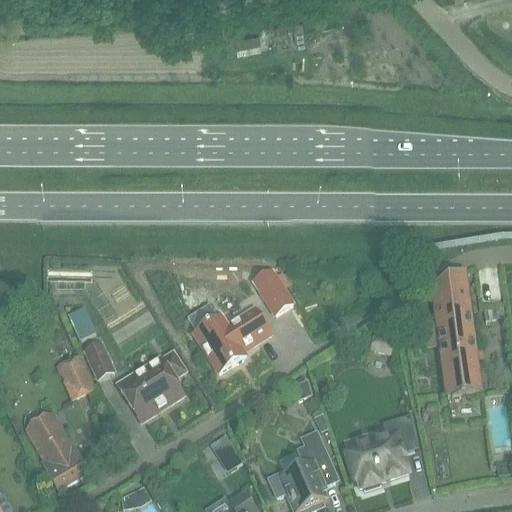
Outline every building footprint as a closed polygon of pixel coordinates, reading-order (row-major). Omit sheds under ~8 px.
[(254,286),(276,320),(293,309),(271,275),(254,286)] [(434,290),(434,289),(433,290),(448,402),(481,398),(465,275),(463,276),(464,276),(434,290)] [(98,300),(84,309),(100,334),(113,325),(98,300)] [(195,338),(219,378),(246,361),(244,356),(271,339),(255,313),(227,331),(221,321),(195,338)] [(373,353),(390,357),(393,345),(376,340),(373,353)] [(86,355),(99,384),(114,377),(101,348),(86,355)] [(118,390),(142,427),(184,400),(174,383),(185,376),(174,357),(162,365),(161,363),(118,390)] [(59,371),(73,403),(94,393),(80,361),(59,371)] [(292,391),(297,405),(311,399),(307,386),(292,391)] [(42,466),(59,494),(89,477),(72,448),(67,451),(60,439),(64,437),(52,417),(26,433),(44,464),(42,466)] [(347,454),(359,492),(363,491),(364,494),(382,489),(380,485),(409,476),(403,458),(418,453),(411,419),(383,428),(387,441),(347,454)] [(325,491),(338,485),(317,436),(302,443),(306,451),(299,455),(306,471),(285,479),(284,477),(269,483),(277,502),(287,498),(293,511),(316,511),(315,510),(327,504),(325,499),(328,497),(325,491)] [(253,511),(244,497),(229,507),(231,511),(253,511)]
